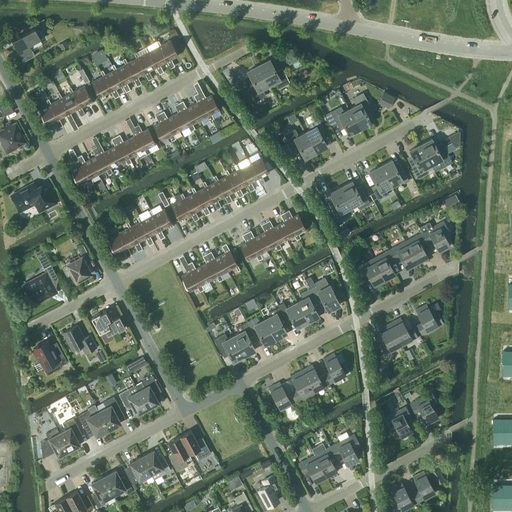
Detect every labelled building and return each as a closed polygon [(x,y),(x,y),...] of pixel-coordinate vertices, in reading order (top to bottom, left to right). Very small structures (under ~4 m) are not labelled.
[(41,39),(34,27),(11,39),(18,51),(20,50),(21,53),(19,54),(23,61),(35,55),(31,47),(29,48),(28,46),(41,39)] [(156,41),(159,46),(167,61),(170,68),(174,66),(171,59),(178,55),(170,40),(161,45),(158,40),(156,41)] [(67,41),(58,46),(61,51),(70,46),(67,41)] [(145,47),(147,52),(156,67),(159,74),(163,72),(160,65),(167,61),(159,46),(149,51),(147,46),(145,47)] [(136,58),(144,73),(148,80),(152,77),(149,71),(156,67),(147,52),(138,57),(136,52),(134,53),(136,58)] [(287,59),(289,65),(298,60),(295,54),(287,59)] [(137,76),(144,73),(136,58),(127,63),(125,58),(123,59),(125,64),(133,79),(137,85),(141,83),(137,76)] [(269,59),(258,65),(269,85),(276,81),(280,87),(289,82),(281,69),(276,72),(269,59)] [(112,65),(114,70),(122,85),(126,91),(130,89),(126,82),(133,79),(125,64),(116,68),(114,64),(112,65)] [(261,89),(269,85),(258,65),(247,71),(254,83),(248,86),(256,100),(265,95),(261,89)] [(82,68),(78,70),(85,83),(89,80),(82,68)] [(114,70),(105,74),(103,70),(101,71),(103,76),(111,90),(115,97),(119,95),(115,88),(122,85),(114,70)] [(104,94),(111,90),(103,76),(92,82),(100,97),(100,96),(101,99),(105,96),(104,94)] [(85,85),(73,91),(81,106),(88,103),(89,105),(93,103),(92,100),(85,85)] [(81,106),(73,91),(71,87),(69,88),(71,93),(62,97),(70,112),(77,109),(81,115),(85,113),(81,106)] [(211,114),(219,109),(211,94),(205,97),(202,91),(198,93),(212,119),(214,118),(211,114)] [(384,92),(382,96),(378,103),(389,108),(395,97),(384,92)] [(74,119),(70,112),(62,97),(59,93),(57,94),(60,98),(51,103),(59,118),(66,115),(69,121),(74,119)] [(212,119),(198,93),(194,95),(197,102),(192,105),(200,120),(207,116),(210,120),(212,119)] [(357,104),(350,108),(360,128),(371,122),(364,110),(370,107),(362,93),(353,98),(357,104)] [(59,118),(51,103),(48,99),(46,100),(49,104),(39,109),(47,124),(55,121),(58,127),(62,125),(59,118)] [(8,101),(0,105),(0,108),(4,116),(14,111),(8,101)] [(186,108),(183,101),(179,103),(193,129),(195,128),(192,124),(200,120),(192,105),(186,108)] [(193,129),(179,103),(174,105),(178,112),(173,115),(181,130),(188,126),(191,130),(193,129)] [(349,134),(360,128),(350,108),(344,111),(341,106),(330,111),(337,124),(342,121),(349,134)] [(167,118),(164,111),(159,113),(174,140),(176,138),(173,134),(181,130),(173,115),(167,118)] [(169,136),(172,141),(174,140),(159,113),(155,115),(159,122),(153,125),(161,140),(169,136)] [(311,129),(305,132),(316,152),(326,146),(320,133),(325,130),(318,118),(308,123),(311,129)] [(15,146),(25,141),(16,123),(12,125),(10,122),(4,125),(6,128),(0,131),(0,136),(3,142),(2,143),(7,152),(16,147),(15,146)] [(134,126),(148,153),(150,152),(148,147),(156,143),(148,128),(142,131),(139,124),(134,126)] [(128,138),(136,153),(144,149),(146,154),(148,153),(134,126),(130,129),(134,135),(128,138)] [(305,157),(316,152),(305,132),(297,136),(294,130),(285,134),(292,148),(298,145),(305,157)] [(460,144),(460,131),(459,130),(449,136),(454,147),(460,144)] [(131,162),(129,157),(136,153),(128,138),(123,141),(119,134),(115,136),(129,163),(131,162)] [(109,148),(117,163),(125,159),(127,164),(129,163),(115,136),(111,139),(115,146),(109,148)] [(431,138),(420,144),(431,164),(438,160),(442,166),(451,162),(444,148),(438,151),(431,138)] [(287,156),(292,153),(287,143),(281,146),(284,152),(287,156)] [(112,172),(110,167),(117,163),(109,148),(104,151),(100,144),(96,147),(110,173),(112,172)] [(425,167),(431,164),(420,144),(409,150),(416,163),(411,165),(418,178),(428,173),(425,167)] [(96,156),(90,159),(98,174),(106,170),(108,174),(110,173),(96,147),(92,149),(96,156)] [(91,178),(98,174),(90,159),(85,161),(81,155),(77,157),(91,183),(93,182),(91,178)] [(76,166),(71,169),(79,184),(87,180),(89,184),(91,183),(77,157),(73,159),(76,166)] [(265,183),(261,176),(269,172),(261,157),(252,162),(250,157),(247,159),(249,163),(257,178),(261,185),(265,183)] [(391,160),(380,165),(391,185),(402,180),(404,183),(409,180),(403,170),(398,172),(391,160)] [(236,165),(238,169),(246,184),(250,191),(254,189),(250,182),(257,178),(249,163),(241,167),(239,163),(236,165)] [(385,188),(391,185),(380,165),(369,171),(376,184),(371,187),(378,199),(388,194),(385,188)] [(225,170),(227,175),(235,190),(239,197),(243,195),(239,188),(246,184),(238,169),(230,173),(228,169),(225,170)] [(232,200),(228,194),(235,190),(227,175),(219,179),(216,175),(214,176),(216,181),(224,196),(228,203),(232,200)] [(203,182),(205,187),(213,202),(217,209),(221,206),(217,199),(224,196),(216,181),(207,186),(205,181),(203,182)] [(351,181),(340,187),(351,206),(357,203),(360,209),(370,203),(363,191),(358,193),(351,181)] [(39,192),(34,182),(26,186),(25,188),(22,190),(21,189),(11,195),(18,207),(24,204),(25,206),(28,206),(35,203),(39,211),(56,202),(48,187),(39,192)] [(192,188),(194,193),(202,208),(206,214),(210,212),(206,205),(213,202),(205,187),(196,191),(194,187),(192,188)] [(345,209),(351,206),(340,187),(330,192),(336,205),(331,208),(338,220),(348,215),(345,209)] [(162,191),(158,193),(165,206),(169,203),(162,191)] [(180,194),(183,199),(191,214),(194,220),(199,218),(195,211),(202,208),(194,193),(185,197),(183,193),(180,194)] [(452,204),(458,201),(455,194),(449,197),(452,204)] [(185,219),(184,217),(191,214),(183,199),(171,205),(179,220),(181,222),(185,219)] [(164,208),(153,215),(161,230),(168,226),(169,228),(173,226),(172,224),(172,223),(164,208)] [(150,216),(142,220),(150,235),(156,232),(160,239),(164,236),(161,230),(153,215),(150,210),(148,211),(150,216)] [(288,210),(284,212),(298,238),(301,237),(298,233),(306,229),(298,214),(292,217),(288,210)] [(297,239),(298,238),(284,212),(280,214),(284,221),(278,224),(286,239),(294,235),(297,239)] [(108,216),(100,221),(103,227),(111,223),(108,216)] [(153,242),(150,235),(142,220),(139,216),(137,217),(139,222),(130,226),(138,241),(145,238),(149,245),(153,242)] [(279,243),(286,239),(278,224),(273,227),(269,220),(265,222),(279,248),(282,247),(279,243)] [(419,227),(422,232),(427,242),(432,239),(439,252),(439,251),(438,248),(448,243),(449,246),(450,246),(444,234),(449,231),(443,220),(438,224),(439,227),(434,230),(429,222),(419,227)] [(128,228),(119,232),(127,247),(134,244),(138,251),(142,248),(138,241),(130,226),(128,222),(125,223),(128,228)] [(265,231),(259,234),(267,249),(276,245),(278,249),(279,248),(265,222),(261,224),(265,231)] [(131,254),(127,247),(119,232),(117,228),(114,229),(117,234),(108,238),(116,253),(123,249),(127,256),(131,254)] [(261,253),(267,249),(259,234),(254,237),(250,230),(246,232),(260,259),(263,257),(261,253)] [(260,259),(246,232),(242,235),(246,241),(240,245),(248,260),(256,255),(259,259),(260,259)] [(421,244),(427,242),(422,232),(405,241),(417,263),(416,260),(426,254),(427,258),(428,257),(421,244)] [(399,244),(389,249),(394,259),(399,256),(406,269),(407,269),(405,265),(415,260),(417,263),(405,241),(399,244)] [(225,252),(220,255),(228,270),(235,266),(238,271),(240,269),(230,250),(229,250),(226,243),(222,246),(225,252)] [(81,256),(67,264),(62,267),(66,275),(71,272),(76,281),(91,273),(84,260),(90,257),(83,244),(77,247),(81,256)] [(373,258),(385,280),(383,277),(393,272),(395,275),(396,275),(389,262),(394,259),(389,249),(379,255),(381,258),(375,261),(373,258)] [(221,274),(228,270),(220,255),(214,258),(211,251),(207,253),(221,280),(223,278),(221,274)] [(206,263),(201,265),(209,280),(217,276),(219,281),(221,280),(207,253),(202,256),(206,263)] [(384,280),(385,280),(373,258),(374,261),(369,264),(367,261),(356,267),(362,276),(367,273),(374,286),(373,283),(383,277),(384,280)] [(202,284),(209,280),(201,265),(195,268),(192,261),(188,264),(202,290),(204,289),(202,284)] [(35,302),(36,303),(56,292),(51,281),(57,278),(58,278),(51,264),(44,268),(46,272),(25,283),(25,284),(24,288),(25,289),(24,290),(25,293),(26,292),(31,301),(32,301),(35,302)] [(202,290),(188,264),(183,266),(187,273),(181,276),(189,291),(198,286),(200,291),(202,290)] [(305,279),(310,288),(316,300),(321,298),(328,310),(339,304),(329,284),(318,290),(315,285),(310,276),(305,279)] [(302,299),(297,302),(307,321),(318,316),(312,303),(316,300),(310,288),(299,293),(302,299)] [(443,323),(438,312),(441,310),(437,301),(428,306),(426,303),(427,307),(422,310),(420,306),(415,309),(422,322),(416,325),(421,334),(427,331),(426,328),(436,322),(437,326),(443,323)] [(290,314),(296,327),(307,321),(297,302),(286,307),(283,302),(278,305),(279,307),(285,317),(290,314)] [(271,315),(265,318),(276,338),(286,332),(280,320),(285,317),(279,307),(269,312),(271,315)] [(91,317),(99,333),(105,343),(115,338),(112,333),(118,330),(118,331),(125,327),(119,316),(113,319),(111,317),(109,318),(105,310),(91,317)] [(256,316),(246,321),(253,334),(258,331),(265,344),(276,338),(265,318),(259,321),(256,316)] [(400,317),(389,323),(401,345),(402,345),(400,342),(410,336),(412,340),(418,336),(413,327),(407,330),(400,317)] [(248,337),(253,334),(246,321),(241,324),(244,330),(233,335),(244,355),(255,349),(248,337)] [(389,323),(379,328),(385,341),(380,344),(385,354),(391,351),(389,347),(399,342),(401,345),(389,323)] [(77,325),(63,332),(73,350),(79,346),(82,347),(85,352),(96,347),(90,334),(84,338),(77,325)] [(233,361),(244,355),(233,335),(227,338),(224,333),(214,338),(221,351),(226,348),(233,361)] [(40,361),(44,368),(47,374),(61,367),(61,366),(67,362),(60,349),(54,352),(48,340),(33,348),(34,350),(33,351),(38,361),(40,361)] [(106,358),(100,348),(95,351),(101,361),(106,358)] [(345,375),(346,374),(334,352),(323,358),(330,371),(324,374),(329,383),(335,380),(333,377),(343,372),(345,375)] [(142,365),(146,363),(143,356),(138,359),(142,365)] [(329,383),(324,374),(319,377),(312,364),(307,366),(309,370),(303,373),(301,369),(301,370),(313,392),(312,389),(322,383),(323,386),(329,383)] [(297,388),(292,391),(297,401),(303,397),(301,394),(311,389),(313,392),(301,370),(290,375),(297,388)] [(111,372),(105,376),(110,385),(116,382),(111,372)] [(142,381),(135,384),(138,390),(148,408),(159,402),(153,392),(160,388),(153,375),(142,381)] [(286,394),(280,381),(268,387),(280,409),(281,409),(279,406),(289,400),(291,404),(297,401),(292,391),(286,394)] [(129,388),(119,393),(126,407),(131,404),(137,414),(148,408),(138,390),(135,384),(129,388)] [(437,403),(432,392),(410,404),(415,413),(420,410),(427,423),(428,423),(426,419),(436,414),(438,417),(432,406),(437,403)] [(106,407),(99,411),(108,429),(120,423),(115,412),(121,409),(114,396),(103,402),(106,407)] [(496,401),(496,425),(506,425),(506,401),(496,401)] [(397,429),(401,437),(402,437),(400,433),(410,428),(412,431),(405,418),(411,415),(406,406),(384,417),(392,432),(397,429)] [(96,436),(108,429),(99,411),(91,415),(88,409),(78,415),(85,428),(91,425),(96,436)] [(66,428),(59,432),(69,450),(80,444),(74,434),(80,431),(73,417),(63,423),(66,428)] [(45,439),(40,442),(42,458),(52,453),(51,450),(54,449),(58,456),(69,450),(59,432),(57,428),(46,433),(48,438),(49,439),(45,441),(45,439)] [(191,430),(179,436),(189,453),(194,451),(198,459),(211,453),(204,440),(198,444),(191,430)] [(341,440),(331,446),(336,455),(341,452),(348,465),(347,462),(357,456),(358,460),(359,459),(353,449),(361,445),(354,433),(346,437),(348,441),(342,444),(341,440)] [(186,461),(192,459),(189,453),(179,436),(168,442),(175,456),(170,459),(176,471),(188,465),(186,461)] [(326,476),(336,471),(337,471),(334,464),(339,462),(336,455),(331,446),(314,454),(326,477),(326,476)] [(153,450),(141,456),(151,474),(151,473),(154,479),(171,470),(164,458),(159,460),(153,450)] [(326,477),(314,454),(298,463),(305,477),(311,474),(315,482),(316,482),(314,479),(324,474),(326,477)] [(132,484),(151,474),(141,456),(129,462),(132,467),(125,471),(132,484)] [(268,458),(266,459),(260,462),(261,465),(263,468),(271,463),(270,460),(268,458)] [(496,468),(496,492),(506,492),(506,468),(496,468)] [(439,469),(431,474),(437,486),(446,481),(439,469)] [(115,470),(103,476),(113,494),(125,488),(128,493),(133,491),(126,477),(121,480),(115,470)] [(417,473),(412,476),(419,489),(414,492),(419,501),(425,498),(423,495),(433,489),(435,493),(435,492),(423,470),(425,474),(419,477),(417,473)] [(242,483),(239,477),(238,475),(233,478),(234,479),(237,486),(242,483)] [(258,489),(260,492),(254,495),(262,508),(278,499),(273,488),(278,486),(272,475),(262,480),(265,485),(258,489)] [(92,496),(97,507),(103,504),(101,501),(113,494),(103,476),(91,482),(97,493),(92,496)] [(391,487),(390,488),(396,499),(391,502),(396,511),(398,511),(402,510),(401,507),(411,501),(413,504),(419,501),(414,492),(408,494),(401,482),(397,484),(391,487)] [(77,490),(65,496),(73,511),(88,511),(89,511),(88,509),(94,506),(87,494),(81,497),(77,490)] [(237,505),(230,509),(231,511),(246,511),(245,509),(251,505),(253,509),(244,492),(233,497),(237,505)] [(73,511),(65,496),(54,502),(57,507),(50,511),(51,511),(73,511)] [(188,502),(182,504),(185,510),(191,508),(188,502)]
